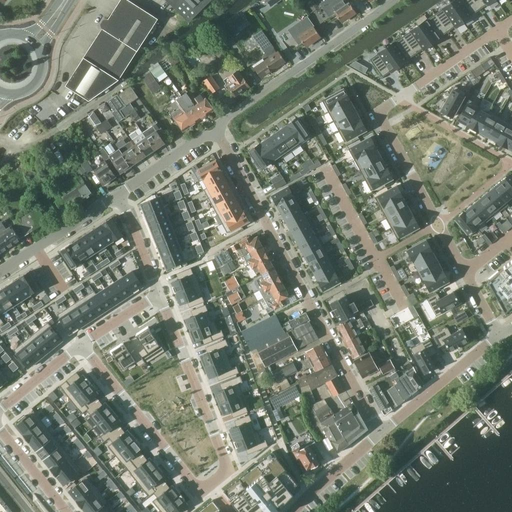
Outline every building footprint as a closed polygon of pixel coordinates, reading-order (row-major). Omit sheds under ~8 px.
[(118,80),(158,19),(128,0),(121,0),(109,20),(107,19),(103,19),(100,24),(101,28),(102,29),(66,86),(88,101),(118,80)] [(209,0),(166,0),(189,21),(209,0)] [(343,0),(328,0),(321,6),(328,16),(333,12),(334,13),(341,22),(355,12),(349,3),(345,6),(344,4),(346,3),(343,0)] [(479,10),(471,0),(455,0),(451,4),(463,22),(472,16),(471,15),(479,10)] [(494,0),(471,0),(479,10),(486,4),(487,5),(494,0)] [(463,22),(451,4),(434,15),(446,32),(454,27),(455,28),(463,22)] [(234,35),(233,34),(249,22),(243,14),(217,33),(224,43),(234,35)] [(446,32),(434,15),(418,26),(431,44),(440,38),(439,37),(446,32)] [(305,19),(289,30),(295,38),(294,38),(299,44),(302,42),(305,47),(320,37),(313,27),(306,18),(305,19)] [(431,44),(418,26),(402,37),(414,54),(422,49),(423,50),(431,44)] [(272,47),(262,31),(253,37),(264,52),(272,47)] [(414,54),(402,37),(386,48),(399,67),(407,61),(407,60),(414,54)] [(399,67),(386,48),(370,60),(382,77),(390,72),(390,73),(399,67)] [(260,78),(262,76),(284,61),(278,52),(264,62),(262,59),(252,66),(260,78)] [(175,54),(168,59),(173,66),(180,61),(175,54)] [(355,61),(349,65),(364,74),(368,68),(355,61)] [(158,62),(149,69),(155,79),(165,72),(158,62)] [(480,64),(470,71),(475,78),(485,71),(480,64)] [(242,77),(241,78),(237,71),(229,77),(233,83),(228,87),(234,96),(248,86),(242,77)] [(150,72),(142,77),(154,93),(161,88),(150,72)] [(219,88),(211,76),(203,82),(211,94),(219,88)] [(443,102),(440,108),(441,109),(441,111),(452,117),(460,104),(464,97),(466,93),(454,86),(445,103),(443,102)] [(124,105),(125,107),(124,107),(129,115),(135,111),(130,103),(138,98),(130,87),(118,95),(124,105)] [(349,101),(343,89),(341,90),(340,88),(333,92),(334,94),(321,101),(327,112),(349,101)] [(189,107),(182,96),(178,91),(172,96),(176,101),(180,108),(186,117),(184,118),(190,126),(199,120),(189,107)] [(205,96),(202,93),(195,97),(191,91),(187,94),(191,100),(193,99),(199,108),(201,106),(207,115),(214,110),(205,96)] [(207,115),(201,106),(199,108),(193,99),(191,100),(187,94),(186,93),(182,96),(189,107),(199,120),(207,115)] [(125,107),(124,105),(117,95),(107,102),(114,112),(111,113),(118,123),(129,115),(124,107),(125,107)] [(464,97),(460,104),(465,107),(469,100),(464,97)] [(465,107),(458,120),(468,126),(477,109),(477,110),(479,106),(469,100),(465,107)] [(190,126),(184,118),(186,117),(180,108),(176,101),(170,105),(175,112),(172,114),(174,117),(174,118),(183,131),(190,126)] [(354,110),(349,101),(327,112),(333,122),(354,110)] [(477,109),(468,126),(477,131),(486,115),(486,114),(477,110),(477,109)] [(354,110),(333,122),(338,131),(359,120),(354,110)] [(486,115),(477,131),(487,137),(498,117),(488,111),(486,114),(486,115)] [(498,117),(487,137),(497,142),(508,122),(498,117)] [(298,120),(297,118),(287,126),(298,142),(299,142),(309,135),(303,126),(305,125),(300,118),(298,120)] [(106,120),(101,123),(106,131),(111,127),(106,120)] [(365,131),(359,120),(338,131),(344,142),(365,131)] [(511,124),(508,122),(497,142),(506,148),(511,137),(511,124)] [(106,131),(101,123),(96,127),(101,134),(106,131)] [(157,123),(153,126),(142,133),(154,150),(164,143),(164,142),(168,139),(157,123)] [(298,142),(287,126),(278,132),(292,152),(301,145),(299,142),(298,142)] [(70,129),(59,137),(61,141),(73,132),(70,129)] [(292,152),(278,132),(269,138),(282,158),(292,152)] [(142,158),(154,150),(142,133),(132,140),(135,145),(134,146),(142,158)] [(282,158),(269,138),(259,145),(271,161),(271,162),(273,165),(282,158)] [(348,149),(354,161),(375,149),(369,138),(348,149)] [(58,139),(49,146),(54,153),(63,146),(58,139)] [(131,166),(141,159),(142,158),(134,146),(132,147),(129,142),(119,149),(131,166)] [(55,156),(46,144),(40,149),(49,160),(55,156)] [(271,161),(259,145),(249,152),(255,160),(253,162),(258,168),(260,167),(261,169),(271,162),(271,161)] [(120,173),(131,166),(119,149),(108,156),(103,148),(98,151),(105,161),(110,158),(120,173)] [(359,170),(380,159),(375,149),(354,161),(359,170)] [(87,173),(92,169),(86,159),(81,163),(83,166),(87,172),(87,173)] [(364,180),(386,168),(380,159),(359,170),(364,180)] [(203,167),(193,172),(199,182),(203,180),(203,179),(220,170),(215,160),(210,163),(209,161),(202,165),(203,167)] [(103,185),(115,177),(105,161),(100,165),(101,166),(93,171),(103,185)] [(83,166),(77,170),(81,175),(87,172),(83,166)] [(392,179),(386,168),(364,180),(370,191),(392,179)] [(220,170),(203,179),(203,180),(207,187),(207,188),(224,178),(220,170)] [(78,203),(66,185),(57,172),(52,176),(60,189),(55,193),(59,199),(56,201),(64,213),(78,203)] [(511,177),(510,175),(501,182),(511,195),(511,177)] [(85,198),(92,194),(79,176),(72,181),(85,198)] [(207,187),(203,190),(208,198),(229,187),(224,178),(207,188),(207,187)] [(283,179),(273,184),(275,189),(286,184),(283,179)] [(78,203),(85,198),(72,181),(66,185),(78,203)] [(511,195),(501,182),(493,188),(505,202),(511,196),(511,195)] [(374,198),(380,209),(402,198),(396,186),(374,198)] [(229,187),(208,198),(212,207),(233,195),(229,187)] [(271,195),(277,205),(293,197),(287,187),(271,195)] [(493,188),(486,194),(497,208),(498,208),(500,211),(508,205),(505,202),(493,188)] [(486,194),(479,200),(490,214),(490,215),(492,218),(500,211),(498,208),(497,208),(486,194)] [(233,195),(212,207),(217,215),(238,204),(233,195)] [(293,197),(277,205),(281,214),(297,205),(301,203),(296,195),(293,197)] [(159,197),(141,204),(143,209),(141,210),(142,211),(143,210),(145,214),(145,215),(163,208),(159,197)] [(385,219),(407,207),(402,198),(380,209),(385,219)] [(479,200),(471,207),(483,220),(490,215),(490,214),(479,200)] [(238,204),(217,215),(222,224),(243,212),(242,212),(238,204)] [(286,222),(302,213),(297,205),(281,214),(286,222)] [(1,222),(0,222),(0,230),(11,246),(21,240),(20,239),(23,237),(46,221),(46,220),(49,218),(39,206),(15,223),(18,226),(16,227),(13,229),(11,226),(7,230),(1,222)] [(391,228),(412,216),(407,207),(385,219),(391,228)] [(471,207),(464,213),(478,230),(485,223),(483,220),(471,207)] [(145,214),(143,215),(146,222),(148,221),(149,226),(168,219),(163,208),(145,215),(145,214)] [(243,212),(222,224),(227,233),(248,221),(243,211),(242,212),(243,212)] [(306,222),(306,221),(302,213),(286,222),(291,230),(306,222)] [(464,213),(455,220),(469,237),(478,230),(464,213)] [(418,228),(412,216),(391,228),(397,239),(418,228)] [(111,218),(101,224),(102,225),(113,241),(112,241),(114,243),(123,237),(118,230),(120,229),(115,222),(114,223),(111,218)] [(168,219),(149,226),(151,230),(150,231),(152,237),(172,229),(168,219)] [(311,230),(311,231),(315,229),(310,220),(306,221),(306,222),(291,230),(295,239),(311,230)] [(102,225),(94,230),(105,246),(112,241),(113,241),(102,225)] [(172,229),(152,237),(154,243),(156,242),(158,247),(176,240),(172,229)] [(0,230),(0,251),(1,253),(11,246),(0,230)] [(94,230),(86,235),(96,251),(105,246),(94,230)] [(316,239),(315,238),(311,231),(311,230),(295,239),(300,247),(316,239)] [(86,235),(78,240),(88,256),(96,251),(86,235)] [(304,256),(324,245),(319,236),(315,238),(316,239),(300,247),(304,256)] [(239,248),(242,255),(261,245),(257,237),(251,241),(249,237),(231,247),(233,251),(239,248)] [(70,245),(70,246),(80,262),(81,261),(88,256),(78,240),(70,245)] [(176,240),(158,247),(160,251),(158,252),(160,258),(180,250),(176,240)] [(431,252),(425,240),(407,250),(413,261),(431,252)] [(70,245),(61,251),(73,269),(82,263),(81,261),(80,262),(70,246),(70,245)] [(267,255),(261,245),(242,255),(248,265),(250,264),(267,255)] [(309,264),(328,254),(324,245),(304,256),(309,264)] [(180,250),(160,258),(163,264),(164,264),(168,272),(186,264),(180,250)] [(419,271),(436,261),(431,252),(413,261),(419,271)] [(225,253),(219,256),(224,265),(227,263),(230,262),(225,253)] [(314,273),(333,262),(328,254),(309,264),(314,273)] [(267,255),(250,264),(252,268),(256,276),(273,267),(267,255)] [(511,260),(487,281),(502,307),(504,312),(511,305),(511,260)] [(424,280),(442,271),(436,261),(419,271),(424,280)] [(334,272),(334,273),(338,271),(333,262),(314,273),(318,281),(334,272)] [(224,265),(219,267),(224,276),(232,272),(227,263),(224,265)] [(279,279),(273,267),(256,276),(254,278),(253,279),(259,290),(279,279)] [(181,279),(171,282),(173,286),(172,287),(175,294),(199,284),(195,273),(193,274),(190,268),(179,273),(181,279)] [(132,271),(123,277),(133,293),(133,292),(134,293),(139,290),(138,289),(142,286),(132,271)] [(448,282),(442,271),(424,280),(430,292),(448,282)] [(28,272),(19,278),(19,279),(19,278),(31,297),(40,291),(28,272)] [(339,282),(334,273),(334,272),(318,281),(324,291),(339,282)] [(234,276),(224,281),(229,290),(239,285),(234,276)] [(123,277),(114,283),(124,298),(133,293),(123,277)] [(19,279),(11,284),(22,300),(23,302),(31,297),(19,278),(19,279)] [(285,290),(279,279),(259,290),(265,301),(285,290)] [(114,283),(105,289),(115,304),(124,298),(114,283)] [(11,284),(3,289),(14,305),(22,300),(11,284)] [(199,284),(175,294),(177,301),(179,301),(180,304),(190,301),(192,306),(204,302),(201,296),(204,295),(199,284)] [(3,289),(0,291),(0,301),(6,310),(14,305),(3,289)] [(96,295),(106,310),(115,304),(105,289),(96,295)] [(289,297),(285,290),(265,301),(268,307),(265,309),(267,313),(285,304),(283,301),(289,297)] [(93,291),(84,297),(97,316),(106,310),(96,295),(93,291)] [(233,294),(227,296),(231,305),(241,300),(238,294),(237,291),(233,294)] [(431,297),(427,299),(427,300),(436,316),(459,303),(453,292),(440,299),(437,294),(436,294),(435,293),(430,296),(431,297)] [(345,296),(330,304),(340,322),(355,314),(354,312),(358,310),(359,313),(373,305),(370,300),(356,307),(353,301),(349,303),(345,296)] [(84,297),(75,303),(88,322),(97,316),(84,297)] [(75,303),(66,309),(78,328),(88,322),(75,303)] [(238,304),(233,307),(236,314),(242,311),(238,304)] [(195,315),(186,319),(187,323),(186,323),(189,331),(212,322),(211,321),(205,305),(193,310),(195,315)] [(412,306),(408,308),(414,318),(418,316),(412,306)] [(66,309),(57,315),(69,334),(73,332),(73,333),(78,329),(78,328),(66,309)] [(242,312),(235,316),(238,322),(245,319),(242,312)] [(464,312),(459,315),(462,320),(467,317),(464,312)] [(286,330),(284,331),(285,334),(286,334),(310,321),(305,313),(289,321),(291,324),(285,327),(286,330)] [(275,314),(241,332),(250,351),(251,351),(256,348),(256,349),(285,334),(284,331),(275,314)] [(349,321),(336,327),(340,334),(362,323),(360,319),(351,324),(349,321)] [(212,322),(189,331),(192,338),(193,338),(195,341),(204,338),(206,343),(224,336),(221,330),(218,331),(214,320),(211,321),(212,322)] [(285,334),(256,349),(265,367),(274,362),(297,350),(296,349),(298,348),(301,352),(320,342),(310,321),(286,334),(285,334)] [(47,322),(39,329),(53,347),(54,347),(54,348),(59,344),(58,343),(62,340),(47,322)] [(362,323),(340,334),(344,343),(357,336),(355,332),(364,327),(362,323)] [(129,338),(141,357),(141,358),(144,363),(145,364),(146,363),(145,362),(162,351),(147,327),(135,335),(136,336),(130,340),(129,338)] [(447,328),(432,336),(438,348),(445,344),(449,351),(456,348),(461,346),(461,345),(468,341),(467,339),(469,338),(465,330),(463,331),(462,329),(451,335),(447,328)] [(39,329),(30,336),(45,354),(53,347),(39,329)] [(30,336),(22,343),(36,361),(45,354),(30,336)] [(357,336),(344,343),(352,359),(365,352),(363,348),(359,340),(357,336)] [(123,343),(111,351),(123,369),(141,358),(141,357),(129,338),(128,338),(129,340),(124,344),(123,343)] [(429,339),(410,349),(424,374),(435,368),(429,357),(436,353),(429,339)] [(210,352),(201,356),(202,360),(201,360),(204,367),(228,358),(224,347),(228,346),(225,340),(208,346),(210,352)] [(22,343),(13,350),(28,368),(31,365),(32,366),(36,362),(36,361),(22,343)] [(326,353),(321,343),(305,352),(308,358),(299,363),(301,367),(326,353)] [(331,363),(326,353),(301,367),(303,370),(312,365),(315,371),(331,363)] [(368,353),(354,361),(363,378),(378,370),(373,361),(374,360),(374,358),(373,356),(372,355),(371,354),(369,354),(368,353)] [(228,358),(204,367),(207,375),(208,374),(209,378),(219,374),(221,380),(238,373),(236,367),(232,368),(228,358)] [(155,388),(181,373),(173,360),(147,374),(155,388)] [(389,360),(379,366),(383,374),(394,368),(389,360)] [(265,367),(261,369),(266,378),(274,374),(277,381),(285,377),(297,371),(292,362),(278,369),(274,362),(265,367)] [(377,383),(368,388),(383,415),(385,416),(392,410),(404,401),(424,385),(416,372),(413,367),(410,362),(402,367),(405,373),(404,374),(400,377),(396,372),(385,379),(377,383)] [(344,391),(336,377),(338,375),(331,363),(315,371),(297,381),(306,405),(316,402),(311,390),(325,382),(333,396),(344,391)] [(74,374),(59,386),(63,391),(70,400),(91,384),(86,378),(85,379),(82,375),(78,379),(74,374)] [(224,389),(215,393),(217,396),(215,397),(218,404),(241,395),(241,396),(243,395),(239,384),(242,383),(240,376),(222,383),(224,389)] [(285,377),(277,381),(282,390),(290,386),(285,377)] [(91,384),(70,400),(82,414),(86,410),(96,402),(92,397),(97,394),(94,390),(95,389),(91,384)] [(295,386),(270,399),(275,408),(300,395),(295,386)] [(241,395),(218,404),(221,411),(222,411),(224,415),(233,411),(235,417),(247,412),(241,396),(241,395)] [(163,397),(147,405),(152,415),(168,408),(163,397)] [(351,443),(335,415),(334,415),(324,399),(311,406),(322,423),(321,424),(325,432),(322,433),(326,439),(328,437),(337,453),(338,453),(349,444),(351,443)] [(90,415),(85,419),(92,428),(113,411),(108,405),(107,406),(105,403),(100,407),(96,402),(86,410),(90,415)] [(368,429),(354,403),(335,415),(351,443),(368,429)] [(19,422),(15,425),(22,434),(23,434),(40,420),(33,411),(26,417),(25,416),(18,421),(19,422)] [(113,411),(92,428),(100,437),(104,442),(108,438),(118,430),(115,425),(119,421),(117,418),(118,417),(113,411)] [(239,426),(230,429),(231,433),(230,433),(233,441),(255,432),(255,431),(249,415),(237,420),(239,426)] [(22,434),(29,443),(30,443),(29,443),(47,428),(40,420),(23,434),(22,434)] [(47,428),(29,443),(30,443),(36,451),(54,436),(47,428)] [(112,443),(107,446),(115,455),(135,439),(131,433),(130,434),(127,430),(122,434),(118,430),(108,438),(112,443)] [(255,432),(233,441),(236,448),(237,448),(238,451),(248,448),(250,453),(267,446),(265,440),(262,441),(257,431),(255,431),(255,432)] [(54,436),(36,451),(43,459),(42,459),(43,460),(61,445),(54,436)] [(135,439),(115,455),(122,465),(123,464),(126,469),(141,457),(137,453),(142,449),(139,445),(140,445),(135,439)] [(297,443),(291,447),(293,450),(292,451),(297,459),(299,457),(307,469),(310,467),(310,468),(311,467),(314,468),(314,469),(318,466),(319,463),(319,462),(324,458),(315,442),(309,445),(301,449),(300,446),(299,446),(297,443)] [(61,445),(43,460),(49,467),(50,468),(68,453),(61,445)] [(223,491),(230,501),(239,511),(276,511),(278,511),(279,510),(278,509),(292,494),(300,486),(297,484),(288,472),(291,470),(280,457),(278,459),(276,457),(272,452),(223,491)] [(49,467),(49,468),(56,477),(57,476),(56,476),(74,462),(68,453),(50,468),(49,467)] [(141,457),(126,469),(130,474),(137,483),(158,466),(153,461),(152,462),(149,458),(145,462),(141,457)] [(170,473),(173,470),(166,461),(163,464),(170,473)] [(74,462),(56,476),(57,476),(63,485),(81,470),(74,462)] [(158,466),(137,483),(145,492),(149,497),(153,493),(163,485),(159,480),(164,476),(161,473),(162,472),(158,466)] [(86,477),(69,491),(75,500),(76,500),(94,485),(86,477)] [(75,500),(82,509),(83,509),(82,508),(100,494),(94,485),(76,500),(75,500)] [(157,497),(152,502),(159,511),(180,494),(175,488),(174,489),(172,486),(167,490),(163,485),(153,493),(157,497)] [(100,494),(82,508),(83,509),(85,511),(94,511),(103,505),(104,506),(107,502),(100,494)] [(180,494),(159,511),(160,511),(185,511),(182,508),(186,504),(184,501),(185,500),(180,494)] [(221,511),(212,500),(197,511),(221,511)]
